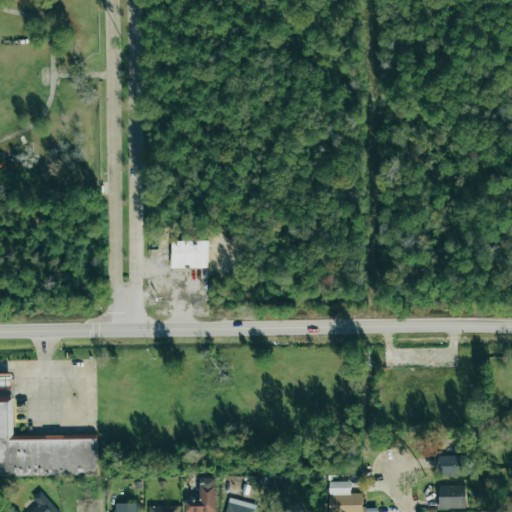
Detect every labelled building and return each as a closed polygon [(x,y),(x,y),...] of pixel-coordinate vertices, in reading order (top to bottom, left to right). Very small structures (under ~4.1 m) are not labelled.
[(175,267),(174,241),(208,240),(209,266),(175,267)] [(0,387),(0,372),(14,372),(15,387),(0,387)] [(0,397),(15,397),(16,435),(100,432),(101,476),(0,478),(0,397)] [(470,455),(438,455),(438,476),(471,475),(470,455)] [(216,511),(217,478),(199,477),(199,500),(185,499),(185,511),(216,511)] [(328,511),(377,511),(378,508),(362,508),(362,493),(350,493),(350,481),(329,481),(328,511)] [(466,485),(439,485),(438,507),(465,508),(466,485)] [(29,511),(60,511),(40,490),(32,498),(37,504),(29,511)] [(225,511),(253,511),(255,503),(228,498),(225,511)] [(114,511),(139,511),(139,502),(114,503),(114,511)]
